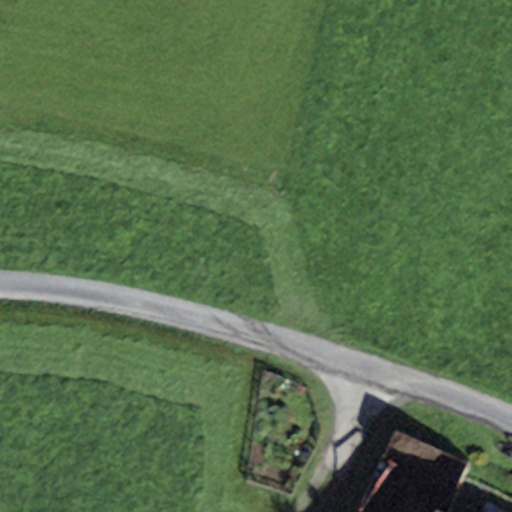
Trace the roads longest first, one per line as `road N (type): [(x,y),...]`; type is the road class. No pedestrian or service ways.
road 1 (track): [(0,283),(157,306),(511,420)]
road 2 (track): [(303,511),(356,417),(368,372)]
